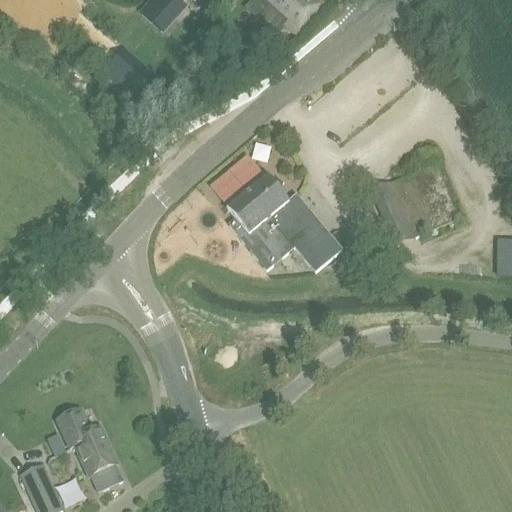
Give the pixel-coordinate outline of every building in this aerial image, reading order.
[(319,0),(266,0),(261,6),(297,37),(325,4),(319,0)] [(372,194),(395,249),(461,222),(438,166),(372,194)] [(297,252),(318,277),(345,255),(299,199),(291,206),(270,180),(230,213),(238,223),(232,229),(270,275),(297,252)] [(71,453),(77,450),(91,481),(119,468),(102,431),(92,435),(75,399),(52,409),(71,453)] [(36,511),(64,511),(45,469),(22,480),(36,511)] [(24,491),(8,499),(14,511),(27,511),(33,509),(24,491)]
